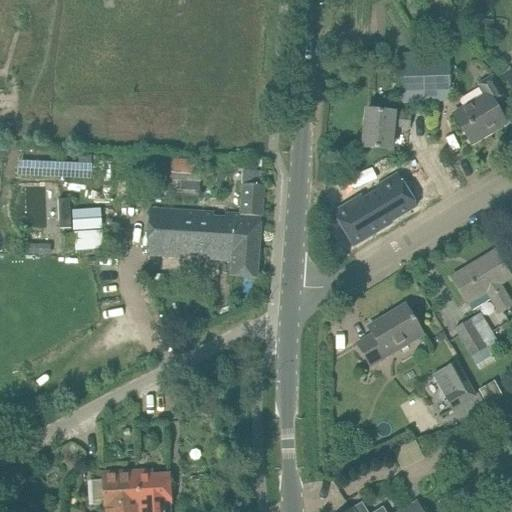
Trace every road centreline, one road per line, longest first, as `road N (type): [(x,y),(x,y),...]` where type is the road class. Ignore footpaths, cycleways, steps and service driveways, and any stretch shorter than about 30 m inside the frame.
road 1 (unclassified): [(0,461),(291,309)]
road 2 (tertiary): [(291,309),(312,0)]
road 3 (residential): [(291,309),(511,185)]
road 4 (tertiary): [(292,511),(291,309)]
